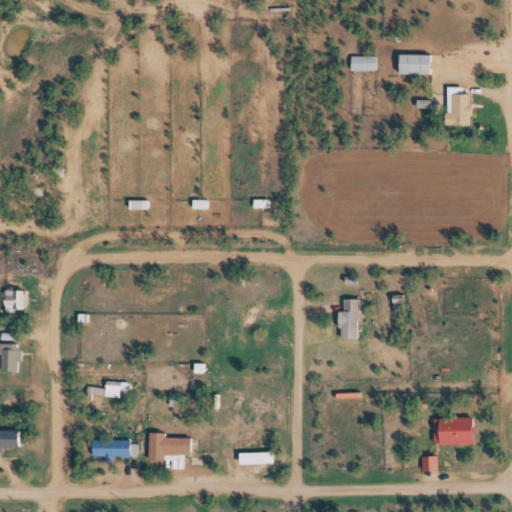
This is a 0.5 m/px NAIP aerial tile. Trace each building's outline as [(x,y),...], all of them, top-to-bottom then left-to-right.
[(404,51),(404,70),(436,71),(436,52),(404,51)] [(354,54),(354,68),(380,68),(380,54),(354,54)] [(450,84),(450,122),(475,122),(475,113),(479,113),(479,100),(476,99),(476,90),(469,90),(469,84),(450,84)] [(258,196),(258,205),(272,205),(272,196),(258,196)] [(133,197),(133,206),(153,206),(153,197),(133,197)] [(196,197),(196,206),(213,206),(213,197),(196,197)] [(9,285),(10,309),(21,309),(21,305),(31,305),(31,285),(9,285)] [(21,312),(21,289),(1,289),(1,312),(21,312)] [(347,295),(347,308),(343,308),(343,325),(346,325),(347,335),(362,334),(362,317),(365,317),(365,295),(347,295)] [(266,299),(250,299),(250,327),(259,327),(259,316),(266,316),(266,299)] [(250,319),(257,319),(257,302),(232,302),(231,344),(242,344),(242,331),(249,331),(250,319)] [(1,339),(1,352),(6,352),(6,370),(23,370),(23,360),(27,360),(27,347),(22,347),(22,339),(1,339)] [(437,341),(437,352),(479,353),(479,341),(437,341)] [(91,372),(90,383),(109,385),(108,394),(124,395),(125,388),(133,388),(134,378),(127,378),(127,375),(91,372)] [(446,416),(446,440),(482,440),(482,415),(446,416)] [(0,427),(0,449),(8,449),(7,443),(25,442),(25,427),(0,427)] [(154,428),(154,456),(176,456),(176,466),(190,466),(190,452),(198,452),(198,433),(171,433),(171,428),(154,428)] [(98,437),(98,455),(137,454),(137,436),(98,437)] [(245,448),(244,461),(255,461),(255,472),(265,472),(265,466),(274,466),(274,460),(281,460),(281,448),(245,448)]
